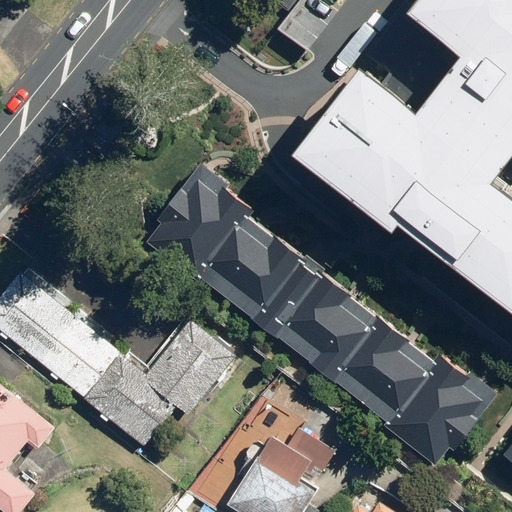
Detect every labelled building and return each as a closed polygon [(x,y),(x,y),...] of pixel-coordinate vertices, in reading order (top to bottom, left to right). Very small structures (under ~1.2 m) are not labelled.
[(233,0),(205,0),(222,14),(233,0)] [(511,0),(402,0),(397,8),(438,40),(386,108),(334,69),(276,145),(511,323),(511,200),(466,166),(506,114),(511,117),(511,0)] [(434,454),(482,395),(193,161),(145,219),(434,454)] [(195,315),(150,371),(24,267),(0,295),(0,321),(148,443),(182,401),(193,410),(241,351),(195,315)] [(0,375),(0,503),(10,511),(15,511),(36,487),(18,472),(58,423),(0,375)] [(291,419),(236,501),(252,511),(302,511),(342,454),(291,419)] [(511,468),(511,440),(499,459),(511,468)] [(397,511),(382,503),(376,511),(372,511),(361,505),(356,511),(397,511)]
